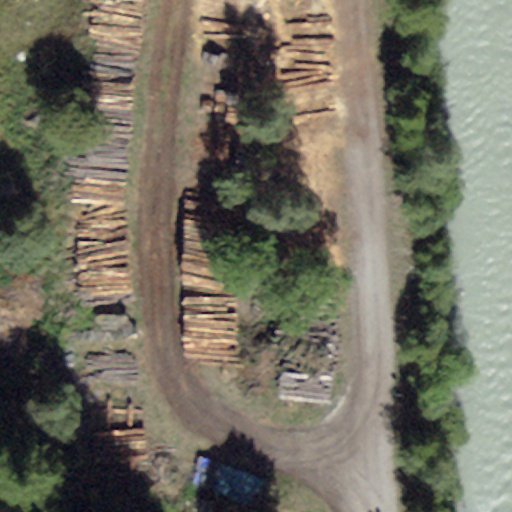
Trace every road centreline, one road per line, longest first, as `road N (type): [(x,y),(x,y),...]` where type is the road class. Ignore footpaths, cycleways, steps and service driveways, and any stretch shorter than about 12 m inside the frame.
road 1 (track): [(375,468),(250,441),(204,409),(176,375),(158,327),(150,267),(154,164),(177,0)]
road 2 (track): [(376,511),(371,254),(347,0)]
